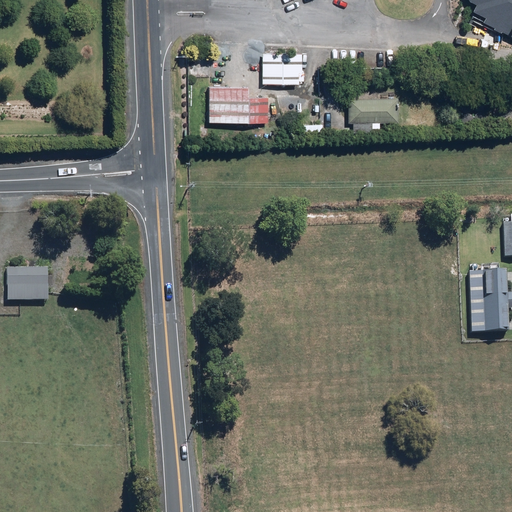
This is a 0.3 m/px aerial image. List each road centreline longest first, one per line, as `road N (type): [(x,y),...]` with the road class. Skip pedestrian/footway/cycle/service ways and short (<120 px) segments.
road 1 (secondary): [(181,511),(155,171)]
road 2 (secondary): [(155,171),(148,0)]
road 3 (unclassified): [(0,178),(155,171)]
